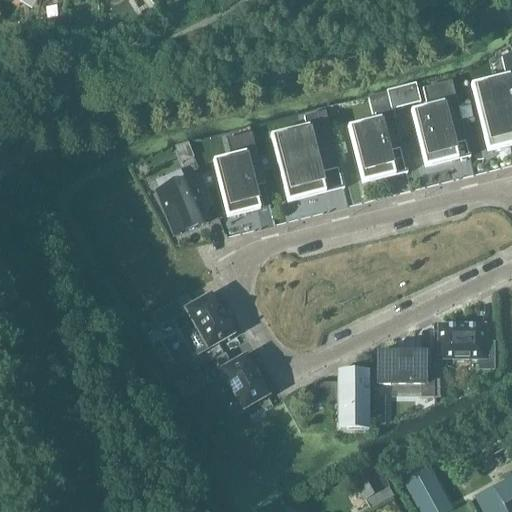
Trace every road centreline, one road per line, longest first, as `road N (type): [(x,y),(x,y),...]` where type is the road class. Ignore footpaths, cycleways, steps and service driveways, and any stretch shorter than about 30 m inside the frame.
road 1 (residential): [(511,200),(482,193),(249,257),(241,293),(275,358),(294,365),(321,359)]
road 2 (residential): [(321,359),(511,268)]
